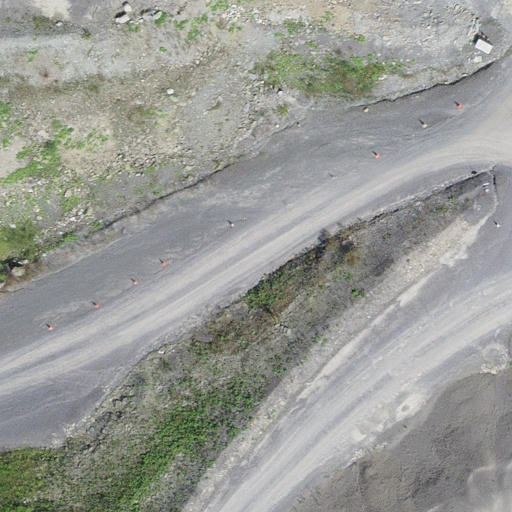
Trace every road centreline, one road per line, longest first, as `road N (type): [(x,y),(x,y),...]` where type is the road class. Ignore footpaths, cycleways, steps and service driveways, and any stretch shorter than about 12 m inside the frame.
road 1 (track): [(511,153),(481,149),(394,178),(44,360),(0,373)]
road 2 (track): [(244,511),(413,354),(511,302)]
